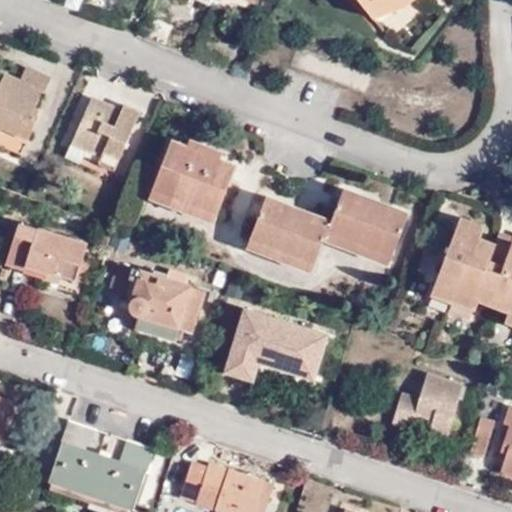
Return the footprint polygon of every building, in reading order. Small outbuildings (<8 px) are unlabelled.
[(357,0),(373,19),(388,7),(386,5),(392,0),(357,0)] [(413,0),(392,0),(386,5),(388,7),(373,19),(404,8),(413,0)] [(21,81),(5,74),(0,85),(0,133),(2,128),(29,141),(40,118),(33,115),(43,93),(45,94),(53,79),(27,67),(21,81)] [(123,111),(92,97),(72,144),(86,150),(102,157),(99,164),(116,172),(142,112),(125,105),(123,111)] [(238,166),(222,159),(187,146),(172,140),(149,199),(215,224),(238,166)] [(187,146),(222,159),(224,153),(190,140),(187,146)] [(86,150),(72,144),(65,160),(80,166),(86,150)] [(344,189),(332,222),(324,241),(390,266),(410,214),(344,189)] [(324,241),(332,222),(267,197),(247,249),(312,274),(324,241)] [(505,322),(511,325),(511,242),(500,238),(497,245),(481,239),(486,227),(461,218),(432,295),(476,312),(480,301),(509,312),(505,322)] [(76,281),(88,244),(20,222),(7,266),(25,271),(24,273),(53,282),(55,274),(76,281)] [(108,251),(114,231),(101,227),(94,247),(108,251)] [(207,291),(194,287),(140,270),(119,264),(109,293),(135,301),(133,301),(132,302),(131,304),(131,306),(131,308),(131,310),(132,312),(134,314),(136,316),(139,317),(140,316),(136,329),(175,341),(176,337),(181,339),(183,331),(194,334),(207,291)] [(316,384),(331,335),(244,307),(223,372),(253,383),(259,366),(316,384)] [(430,436),(447,440),(463,384),(428,374),(421,398),(403,393),(394,424),(413,430),(417,416),(435,421),(430,436)] [(0,439),(11,443),(24,406),(0,397),(0,439)] [(511,405),(511,406),(505,423),(511,425),(502,452),(508,454),(502,471),(511,474),(511,405)] [(481,417),(471,455),(485,459),(495,421),(481,417)] [(49,483),(51,484),(130,510),(134,511),(154,451),(69,422),(49,483)] [(265,511),(274,485),(211,464),(210,466),(194,461),(182,497),(223,511),(265,511)] [(129,511),(130,510),(51,484),(50,489),(116,511),(129,511)]
